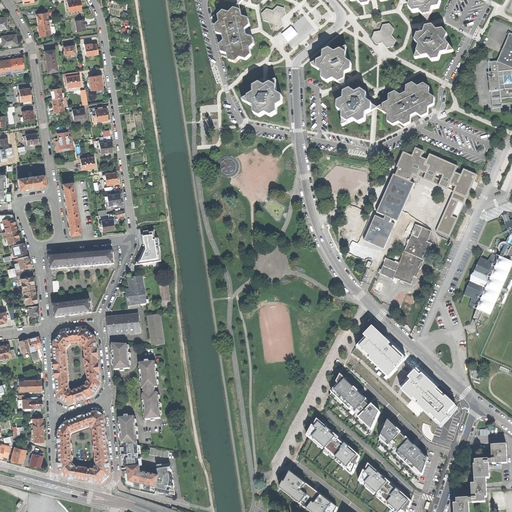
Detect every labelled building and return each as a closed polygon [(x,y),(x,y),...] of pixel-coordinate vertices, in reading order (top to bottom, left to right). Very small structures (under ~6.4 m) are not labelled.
[(69,12),(81,10),(80,4),(79,0),(77,0),(67,2),(69,12)] [(419,12),(428,22),(432,9),(439,8),(441,2),(439,0),(409,0),(411,2),(409,8),(411,11),(413,13),(419,12)] [(271,29),(277,31),(282,26),(281,20),(283,17),(285,15),(284,9),(277,7),(273,11),(266,9),(261,14),(263,21),(269,22),(271,29)] [(236,63),(241,58),(247,60),(252,56),(251,49),(255,45),(254,38),(248,37),(247,33),(246,30),(251,26),(249,19),(243,18),(241,11),(235,9),(230,14),(224,12),(219,17),(221,23),(216,27),(217,34),(224,35),(225,42),(220,46),(222,53),(228,55),(230,61),(236,63)] [(37,25),(49,23),(48,20),(47,12),(36,14),(36,19),(37,25)] [(76,32),(86,30),(85,24),(84,20),(75,21),(76,32)] [(432,62),(438,60),(441,54),(453,52),(453,51),(445,42),(447,35),(443,30),(437,31),(428,22),(423,34),(417,35),(416,38),(415,42),(419,46),(419,47),(415,59),(428,57),(432,62)] [(39,36),(50,34),(50,33),(49,23),(37,25),(38,30),(39,36)] [(390,47),(394,47),(396,40),(392,35),(394,29),(389,24),(383,25),(381,31),(374,33),(372,39),(376,44),(382,43),(387,48),(390,47)] [(2,37),(3,47),(10,45),(17,44),(16,35),(2,37)] [(500,99),(500,102),(501,102),(507,100),(511,98),(511,97),(511,96),(511,37),(509,36),(501,53),(497,61),(493,62),(493,64),(491,65),(491,72),(487,72),(487,73),(489,91),(489,92),(490,91),(491,91),(500,91),(500,98),(500,99)] [(86,56),(97,54),(97,48),(96,44),(91,45),(91,43),(84,44),(86,56)] [(63,47),(64,55),(66,55),(74,54),(75,53),(74,45),(63,47)] [(333,80),(344,87),(345,74),(351,71),(351,67),(351,64),(346,60),(347,47),(346,47),(335,53),(329,49),(323,53),(323,59),(311,65),(322,72),(322,79),(327,82),(333,80)] [(48,72),(57,71),(54,50),(44,51),(46,62),(48,72)] [(15,59),(10,60),(12,70),(24,68),(22,58),(15,59)] [(12,70),(10,60),(3,61),(0,60),(0,72),(12,71),(12,70)] [(65,77),(67,88),(80,86),(79,79),(78,75),(65,77)] [(97,92),(96,90),(90,91),(88,77),(90,76),(90,75),(86,76),(88,93),(97,92)] [(88,77),(90,91),(96,90),(103,89),(102,82),(101,75),(90,76),(88,77)] [(242,100),(242,101),(254,107),(254,114),(260,117),(265,114),(271,117),(277,114),(277,107),(282,104),(282,97),(276,94),(276,81),(265,87),(259,84),(256,86),(253,87),(253,94),(242,100)] [(389,102),(377,108),(388,115),(388,122),(393,126),(399,123),(404,126),(411,123),(411,117),(416,114),(422,118),(428,114),(428,108),(434,105),(434,98),(429,95),(429,88),(423,84),(418,87),(412,84),(406,87),(406,93),(403,95),(400,96),(395,93),(389,96),(389,102)] [(354,120),(359,124),(365,121),(366,114),(377,108),(366,101),(367,94),(363,92),(361,91),(355,94),(344,87),(343,100),(338,103),(337,109),(343,113),(342,126),(354,120)] [(23,101),(31,100),(30,94),(29,88),(24,89),(22,89),(19,90),(20,96),(20,101),(23,101)] [(52,99),(62,98),(61,93),(60,88),(50,90),(51,94),(52,99)] [(502,107),(501,102),(500,102),(501,104),(501,107),(493,108),(492,100),(500,99),(500,98),(492,99),(491,91),(490,91),(491,99),(491,100),(492,108),(492,109),(493,109),(501,108),(502,108),(502,107)] [(54,112),(64,110),(62,102),(62,98),(52,99),(53,105),(54,112)] [(12,112),(14,112),(14,106),(6,108),(7,115),(8,121),(9,124),(14,123),(12,112)] [(72,110),(73,121),(79,120),(85,119),(84,108),(72,110)] [(94,122),(107,120),(107,114),(106,108),(102,109),(98,109),(95,110),(96,117),(93,117),(94,122)] [(23,122),(34,120),(33,115),(33,110),(22,111),(23,122)] [(58,141),(59,149),(69,147),(70,147),(67,132),(57,133),(58,138),(58,141)] [(27,145),(38,143),(37,138),(36,133),(25,135),(25,136),(26,140),(27,145)] [(0,145),(0,146),(1,149),(8,148),(7,139),(0,139),(0,142),(0,144),(0,143),(0,145)] [(70,150),(69,147),(59,149),(58,141),(56,142),(57,152),(70,150)] [(110,152),(112,152),(111,146),(110,141),(104,142),(102,143),(99,143),(99,147),(100,154),(105,153),(110,152)] [(81,164),(81,170),(94,168),(93,157),(80,159),(81,164)] [(106,184),(117,183),(116,177),(115,172),(105,174),(105,175),(105,178),(106,184)] [(0,199),(0,202),(5,202),(11,202),(11,192),(6,192),(5,173),(0,173),(0,199)] [(36,186),(45,185),(43,175),(32,177),(32,176),(29,177),(18,179),(19,189),(25,188),(36,186)] [(418,237),(423,227),(400,217),(414,184),(394,175),(377,213),(382,214),(379,221),(412,235),(418,237)] [(66,210),(76,208),(74,197),(75,197),(74,194),(72,182),(62,184),(63,192),(65,203),(66,210)] [(108,205),(120,204),(119,198),(118,193),(107,195),(107,196),(104,197),(105,199),(107,199),(108,205)] [(78,219),(76,208),(66,210),(67,217),(69,228),(70,235),(80,234),(78,222),(78,219)] [(471,217),(474,211),(467,208),(464,214),(471,217)] [(12,214),(0,214),(0,223),(3,223),(2,220),(8,219),(8,220),(13,219),(12,214)] [(5,232),(16,230),(15,224),(13,219),(8,220),(8,219),(2,220),(3,223),(5,232)] [(108,231),(114,230),(112,219),(109,219),(104,220),(101,221),(102,232),(108,231)] [(476,306),(468,324),(471,325),(478,311),(480,312),(488,315),(495,299),(497,300),(506,279),(504,279),(511,263),(510,262),(511,259),(511,258),(511,219),(504,223),(508,235),(505,242),(504,242),(502,242),(500,242),(499,243),(498,245),(497,246),(497,248),(497,250),(498,251),(500,253),(497,261),(496,260),(497,257),(490,254),(487,261),(480,258),(483,250),(459,303),(463,295),(470,298),(467,306),(474,309),(475,305),(476,306)] [(423,227),(418,237),(412,235),(399,264),(387,259),(381,274),(393,279),(394,277),(411,284),(415,276),(417,276),(431,243),(427,242),(432,231),(423,227)] [(17,235),(16,230),(5,232),(6,237),(7,240),(8,244),(15,243),(14,241),(19,240),(17,235)] [(142,236),(143,247),(146,246),(146,247),(143,253),(141,258),(140,261),(140,265),(159,262),(158,256),(160,256),(159,246),(157,246),(154,230),(144,232),(144,235),(142,236)] [(356,256),(364,260),(369,249),(356,243),(352,242),(348,252),(351,254),(356,256)] [(11,246),(14,256),(26,253),(24,247),(23,243),(11,246)] [(50,256),(51,269),(114,264),(113,251),(104,252),(103,252),(102,252),(100,252),(100,253),(79,254),(64,255),(63,255),(61,255),(60,255),(61,255),(60,255),(60,256),(50,256)] [(20,267),(20,268),(30,266),(29,261),(27,256),(17,259),(19,263),(20,267)] [(10,278),(16,276),(14,269),(7,270),(9,278),(10,278)] [(23,292),(34,290),(33,284),(33,283),(32,277),(20,279),(23,292)] [(129,301),(129,305),(146,302),(144,288),(143,288),(142,278),(129,280),(131,290),(127,291),(128,297),(128,299),(128,301),(129,301)] [(23,292),(25,304),(36,302),(35,295),(35,294),(34,290),(23,292)] [(54,305),(56,318),(63,317),(83,314),(92,313),(90,300),(54,305)] [(29,316),(29,317),(39,316),(38,311),(38,306),(28,307),(29,313),(29,316)] [(27,314),(29,313),(28,307),(19,308),(21,316),(26,315),(26,314),(27,314)] [(152,347),(165,345),(160,315),(148,317),(152,347)] [(130,332),(140,331),(139,318),(129,319),(130,332)] [(120,333),(130,332),(129,319),(119,320),(120,333)] [(117,333),(120,333),(119,320),(108,321),(109,326),(110,332),(117,331),(117,333)] [(369,357),(389,375),(406,357),(393,345),(392,346),(389,344),(391,342),(372,324),(364,333),(366,336),(357,345),(367,355),(369,353),(371,355),(369,357)] [(86,350),(97,349),(97,345),(97,342),(96,342),(96,338),(87,330),(83,331),(83,330),(74,332),(75,343),(79,343),(85,348),(86,350)] [(75,343),(74,332),(65,333),(65,334),(62,334),(61,334),(61,335),(59,337),(56,340),(57,340),(55,342),(54,343),(54,344),(55,346),(54,346),(54,347),(54,350),(54,354),(66,353),(66,350),(71,344),(75,343)] [(38,336),(27,339),(30,350),(30,351),(36,350),(36,348),(40,347),(39,342),(38,336)] [(18,342),(21,353),(30,350),(27,339),(18,342)] [(124,369),(130,369),(129,361),(130,361),(129,350),(128,350),(127,345),(113,344),(113,352),(112,352),(113,357),(113,363),(114,363),(115,370),(120,369),(124,369)] [(0,358),(1,359),(1,360),(2,360),(2,361),(3,361),(4,361),(5,361),(5,360),(6,360),(6,359),(6,358),(6,357),(10,356),(9,351),(8,345),(0,346),(0,358)] [(88,376),(100,375),(99,363),(99,362),(99,360),(98,349),(97,349),(86,350),(87,360),(85,360),(86,366),(87,366),(88,376)] [(31,354),(32,361),(39,359),(37,352),(31,354)] [(66,353),(54,354),(55,361),(56,371),(68,370),(66,353)] [(143,388),(157,387),(157,381),(157,380),(156,369),(155,369),(155,362),(149,362),(145,363),(140,363),(141,371),(140,371),(140,377),(141,382),(142,382),(143,388)] [(420,374),(414,369),(408,376),(409,377),(400,387),(412,398),(414,396),(419,400),(417,402),(429,414),(430,412),(441,422),(447,416),(445,414),(455,403),(445,394),(444,396),(435,389),(437,387),(422,372),(420,374)] [(68,370),(56,371),(56,378),(57,388),(69,387),(68,370)] [(481,378),(482,371),(475,370),(473,377),(481,378)] [(338,384),(330,392),(329,396),(370,436),(371,432),(381,412),(370,403),(360,393),(343,377),(340,374),(336,382),(338,384)] [(79,389),(83,400),(91,398),(90,397),(94,396),(101,386),(100,381),(101,381),(100,378),(100,375),(88,376),(89,381),(85,387),(79,389)] [(18,379),(19,391),(41,390),(41,385),(40,380),(31,380),(29,376),(18,379)] [(69,387),(57,388),(57,391),(58,395),(59,395),(59,398),(59,399),(60,399),(62,401),(65,403),(66,403),(68,404),(68,405),(69,405),(69,404),(72,404),(73,404),(80,402),(76,390),(72,392),(70,390),(69,387)] [(143,394),(143,395),(158,393),(156,393),(155,388),(157,387),(143,388),(143,389),(144,389),(145,394),(143,394)] [(145,412),(146,420),(151,419),(155,419),(160,418),(160,411),(159,400),(158,400),(158,393),(143,395),(144,401),(143,401),(143,407),(144,413),(145,412)] [(22,399),(23,408),(42,407),(42,403),(41,398),(22,399)] [(403,415),(414,426),(420,420),(409,409),(403,415)] [(97,427),(105,427),(105,421),(104,419),(104,416),(101,414),(97,412),(94,413),(94,412),(90,414),(92,421),(88,422),(90,427),(93,429),(93,432),(98,432),(97,427)] [(92,421),(90,414),(81,417),(67,422),(67,423),(72,434),(90,427),(88,422),(92,421)] [(33,430),(43,430),(42,424),(42,418),(38,418),(38,417),(35,417),(35,418),(32,418),(33,430)] [(121,437),(122,443),(137,446),(136,435),(137,435),(136,424),(135,424),(134,417),(129,417),(125,418),(120,418),(120,425),(119,425),(120,431),(121,437)] [(330,431),(315,419),(313,423),(312,427),(310,425),(305,436),(352,477),(360,458),(346,446),(344,444),(342,445),(336,440),(338,438),(333,434),(331,436),(330,434),(328,433),(330,431)] [(398,455),(397,456),(416,475),(418,473),(422,477),(428,459),(426,457),(419,450),(402,433),(389,420),(379,439),(387,446),(388,445),(398,455)] [(72,434),(67,423),(64,424),(59,432),(59,435),(59,438),(59,439),(59,444),(71,443),(70,435),(72,434)] [(95,445),(107,444),(106,434),(105,427),(97,427),(98,432),(93,432),(95,445)] [(39,442),(43,442),(43,435),(43,430),(33,430),(33,442),(36,442),(36,443),(39,443),(39,442)] [(59,444),(59,448),(59,451),(60,456),(60,459),(60,464),(72,463),(71,443),(59,444)] [(127,468),(139,467),(138,459),(139,458),(138,454),(137,446),(122,443),(120,443),(121,448),(121,449),(125,448),(126,455),(123,455),(123,457),(123,459),(123,460),(125,460),(126,466),(126,468),(127,468)] [(0,444),(0,446),(4,448),(2,455),(8,457),(10,448),(1,445),(1,444),(0,444)] [(97,465),(109,464),(108,454),(107,444),(95,445),(97,465)] [(474,479),(486,478),(490,478),(489,463),(492,463),(492,464),(508,463),(506,444),(491,445),(492,460),(488,460),(488,459),(475,460),(475,465),(474,465),(474,470),(474,479)] [(11,461),(11,462),(14,462),(16,463),(16,462),(21,463),(20,466),(24,467),(28,455),(24,455),(26,450),(20,449),(21,446),(17,445),(16,447),(14,447),(13,452),(11,456),(12,456),(10,460),(11,461)] [(151,448),(150,455),(168,458),(169,451),(151,448)] [(32,454),(29,465),(33,466),(39,468),(43,453),(41,453),(40,456),(32,454)] [(72,463),(60,464),(60,468),(60,472),(65,477),(74,479),(75,467),(72,463)] [(97,465),(92,470),(90,482),(98,483),(102,483),(109,476),(109,472),(109,468),(109,464),(97,465)] [(382,477),(368,464),(366,469),(364,472),(363,471),(358,482),(392,511),(407,511),(411,502),(402,494),(396,489),(394,491),(388,486),(390,484),(385,480),(384,481),(381,479),(382,477)] [(160,476),(159,476),(157,488),(156,490),(157,490),(159,490),(158,493),(163,494),(163,492),(175,495),(175,490),(171,489),(171,487),(174,487),(173,480),(172,478),(171,478),(171,475),(172,474),(171,466),(162,467),(162,465),(158,466),(159,476),(160,476)] [(127,468),(127,471),(129,471),(130,482),(157,488),(159,476),(141,472),(140,466),(139,467),(127,468)] [(75,467),(74,479),(81,480),(90,482),(92,470),(75,467)] [(335,511),(339,506),(326,497),(302,478),(291,470),(283,479),(280,490),(306,511),(335,511)] [(130,482),(129,471),(127,471),(122,472),(123,478),(123,480),(125,480),(125,483),(126,484),(127,485),(127,486),(128,486),(131,487),(131,489),(155,495),(156,490),(157,488),(130,482)] [(454,504),(454,511),(469,511),(469,502),(472,502),(472,503),(485,502),(485,497),(487,497),(486,478),(474,479),(475,484),(471,484),(472,491),(472,499),(469,499),(469,498),(456,499),(457,504),(454,504)]
